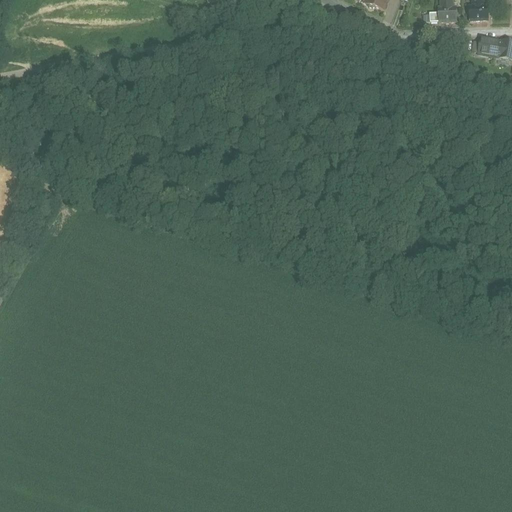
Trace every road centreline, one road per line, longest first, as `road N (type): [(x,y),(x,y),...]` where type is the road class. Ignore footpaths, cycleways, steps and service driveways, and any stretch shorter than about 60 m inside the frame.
road 1 (unclassified): [(281,51),(0,81)]
road 2 (unclassified): [(0,136),(56,178),(50,215),(0,304)]
road 3 (residential): [(511,95),(387,40)]
road 4 (residential): [(387,40),(511,35)]
